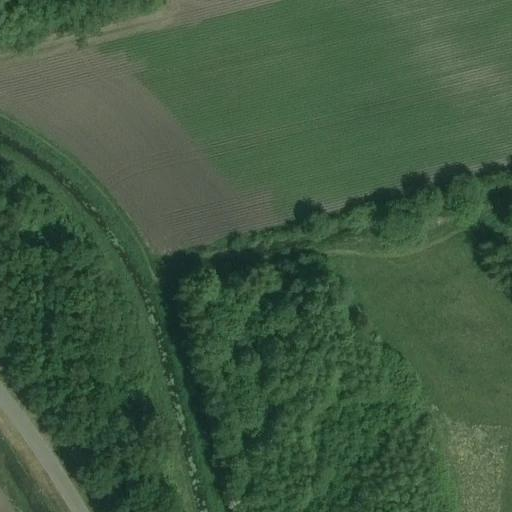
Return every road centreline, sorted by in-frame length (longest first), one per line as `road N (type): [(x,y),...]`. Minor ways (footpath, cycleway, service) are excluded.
road 1 (track): [(163,290),(219,511)]
road 2 (unclassified): [(75,511),(0,398)]
